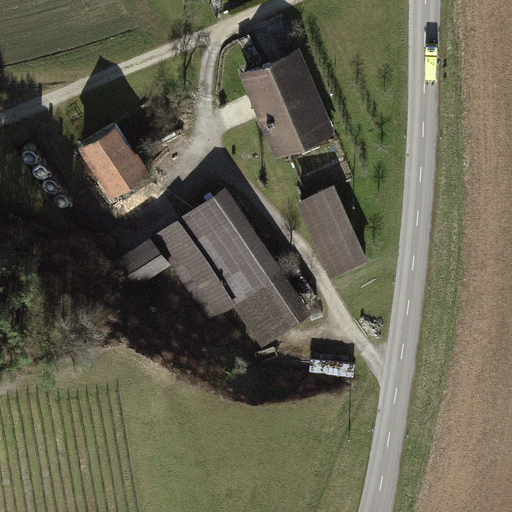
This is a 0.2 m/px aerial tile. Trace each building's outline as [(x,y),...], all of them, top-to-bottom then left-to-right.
[(247,72),(279,149),(324,130),(311,99),(315,97),(297,52),(247,72)] [(84,141),(116,188),(147,168),(115,122),(84,141)] [(302,200),(332,268),(365,254),(334,186),(302,200)] [(232,295),(269,269),(218,196),(182,221),(155,237),(117,263),(132,286),(170,260),(206,313),(221,303),(232,295)] [(269,269),(232,295),(261,336),(298,311),(269,269)]
